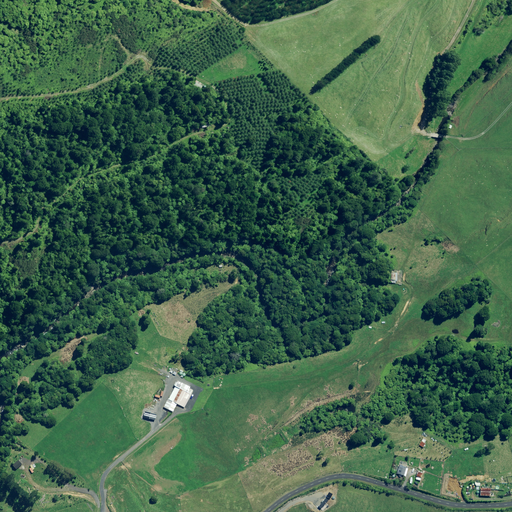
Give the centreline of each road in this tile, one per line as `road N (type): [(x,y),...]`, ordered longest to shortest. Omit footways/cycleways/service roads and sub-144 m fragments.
road 1 (tertiary): [(266,511),(341,475),(468,506),(511,504)]
road 2 (track): [(511,103),(478,136),(424,129),(438,70),(474,0)]
road 3 (track): [(337,0),(253,26),(214,0)]
